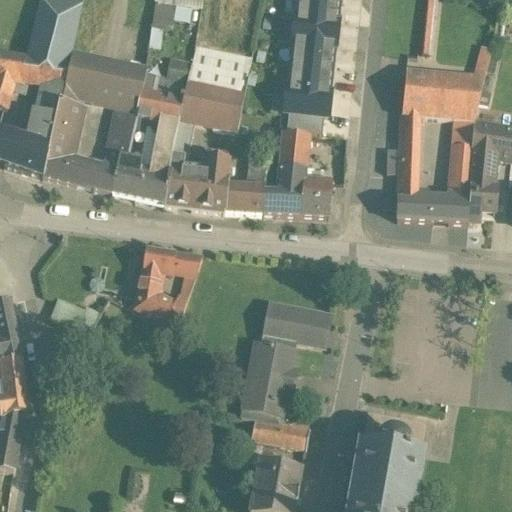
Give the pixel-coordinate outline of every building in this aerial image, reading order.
[(201,0),(155,0),(155,6),(201,12),(201,0)] [(434,0),(425,0),(420,59),(428,59),(434,0)] [(298,1),(296,22),(336,26),(338,5),(298,1)] [(79,10),(41,4),(28,61),(29,61),(68,66),(76,29),(79,10)] [(151,30),(166,32),(170,9),(155,6),(151,30)] [(291,47),(294,47),(333,51),(335,51),(338,26),(336,26),(296,22),(294,21),(291,47)] [(294,47),(291,69),(331,73),(333,51),(294,47)] [(487,79),(494,51),(480,48),(473,76),(487,79)] [(245,60),(197,50),(188,88),(207,92),(238,98),(245,60)] [(0,56),(0,111),(3,112),(3,114),(11,83),(25,85),(40,87),(35,114),(56,120),(59,105),(68,66),(29,61),(28,61),(15,59),(0,56)] [(101,63),(71,57),(60,105),(75,109),(76,102),(92,106),(101,63)] [(146,71),(101,63),(92,106),(115,111),(136,115),(141,95),(146,71)] [(291,69),(288,91),(328,95),(331,73),(291,69)] [(483,84),(405,77),(401,119),(422,121),(456,124),(473,126),(483,84)] [(163,99),(146,95),(141,120),(159,124),(176,127),(177,127),(178,123),(186,88),(166,84),(163,99)] [(188,88),(186,88),(178,123),(193,126),(236,135),(244,100),(238,98),(207,92),(188,88)] [(323,121),(328,121),(330,96),(328,95),(288,91),(287,91),(284,116),(288,116),(323,121)] [(146,95),(141,95),(136,115),(136,119),(141,120),(146,95)] [(60,105),(59,105),(56,120),(47,160),(47,161),(42,181),(75,188),(80,168),(67,164),(78,110),(75,109),(60,105)] [(136,115),(115,111),(110,131),(132,136),(136,119),(136,115)] [(35,114),(34,114),(25,147),(0,139),(0,166),(3,168),(3,170),(19,175),(19,173),(42,181),(47,161),(47,160),(56,120),(35,114)] [(323,121),(288,116),(286,134),(321,138),(323,121)] [(422,121),(401,119),(398,147),(399,148),(417,149),(422,145),(422,121)] [(176,127),(172,146),(171,146),(165,185),(167,185),(163,209),(175,210),(181,174),(183,159),(186,158),(193,126),(178,123),(177,127),(176,127)] [(159,124),(149,171),(138,168),(137,178),(126,176),(128,160),(127,159),(119,157),(111,197),(163,209),(167,185),(165,185),(171,146),(172,146),(176,127),(159,124)] [(473,126),(456,124),(450,206),(448,227),(466,227),(468,190),(467,190),(470,158),(473,126)] [(504,131),(473,126),(470,158),(496,161),(499,161),(504,131)] [(132,136),(110,131),(100,173),(95,172),(90,192),(111,197),(119,157),(127,159),(127,158),(130,145),(132,136)] [(511,131),(504,131),(499,161),(511,163),(511,131)] [(307,141),(282,138),(280,162),(292,164),(291,173),(304,174),(307,141)] [(137,147),(130,145),(127,158),(134,160),(137,147)] [(427,196),(418,195),(417,149),(399,148),(399,154),(398,178),(398,203),(397,203),(396,224),(448,227),(450,206),(426,204),(427,196)] [(399,154),(387,153),(386,177),(398,178),(399,154)] [(496,161),(470,158),(467,190),(468,190),(493,192),(496,161)] [(246,188),(263,190),(268,162),(251,160),(246,188)] [(228,165),(203,161),(201,178),(196,181),(192,212),(224,215),(226,187),(227,187),(228,165)] [(292,164),(280,162),(279,171),(291,173),(292,164)] [(95,172),(80,168),(75,188),(90,192),(95,172)] [(291,173),(279,171),(277,196),(263,195),(261,218),(299,220),(302,185),(303,185),(304,174),(291,173)] [(201,178),(181,174),(175,210),(192,212),(196,181),(201,178)] [(303,185),(302,185),(299,220),(328,221),(331,187),(303,185)] [(227,187),(226,187),(224,215),(261,218),(263,195),(263,190),(246,188),(227,187)] [(493,192),(468,190),(466,227),(472,228),(479,224),(480,211),(494,210),(496,192),(493,192)] [(67,237),(58,236),(57,242),(62,244),(66,243),(67,237)] [(174,255),(146,250),(138,290),(156,293),(160,273),(170,274),(174,255)] [(188,257),(174,255),(170,274),(184,276),(188,257)] [(201,259),(188,257),(184,276),(187,276),(185,287),(191,289),(201,259)] [(156,293),(138,290),(134,311),(151,319),(159,299),(156,293)] [(187,299),(180,296),(177,307),(184,310),(187,299)] [(58,299),(51,315),(87,336),(100,313),(87,306),(85,310),(58,299)] [(177,307),(159,299),(151,319),(177,331),(184,310),(177,307)] [(0,303),(0,323),(14,321),(10,301),(0,303)] [(331,320),(269,308),(263,339),(265,339),(263,346),(256,345),(241,420),(255,423),(255,422),(276,426),(277,419),(281,420),(287,391),(294,392),(298,374),(290,373),(296,345),(325,351),(331,320)] [(14,321),(0,323),(0,361),(0,362),(0,363),(20,359),(22,359),(14,321)] [(87,336),(73,328),(63,345),(77,353),(87,336)] [(20,359),(0,363),(0,362),(0,361),(0,383),(3,383),(5,397),(0,398),(0,417),(2,417),(25,413),(27,413),(20,359)] [(0,470),(14,472),(25,413),(2,417),(0,424),(0,470)] [(426,425),(367,415),(361,450),(357,450),(346,511),(414,511),(423,461),(420,460),(426,425)] [(276,426),(255,422),(255,423),(252,439),(306,449),(309,433),(276,426)] [(302,474),(259,465),(249,511),(294,511),(296,505),(296,506),(298,495),(302,474)]
